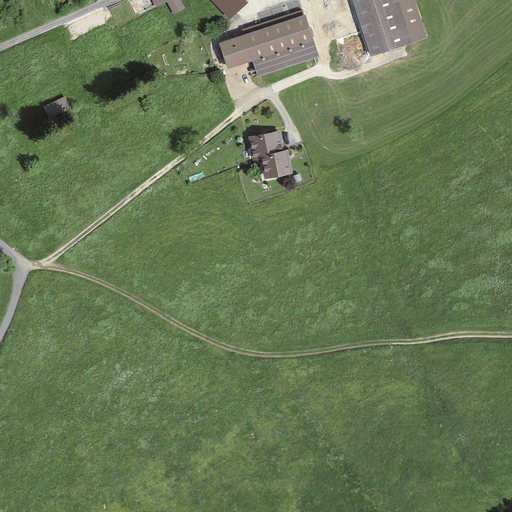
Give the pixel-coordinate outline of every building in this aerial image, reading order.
[(158,0),(167,18),(182,11),(176,0),(158,0)] [(244,0),(243,0),(212,0),(226,16),(244,0)] [(352,0),(369,56),(427,39),(415,0),(352,0)] [(307,17),(222,42),(230,69),(256,62),(260,76),(320,58),(307,17)] [(50,116),(72,106),(67,94),(44,103),(50,116)] [(252,160),(262,159),(284,152),(282,132),(249,137),(252,160)] [(284,152),(262,159),(265,179),(295,175),(292,152),(284,152)]
